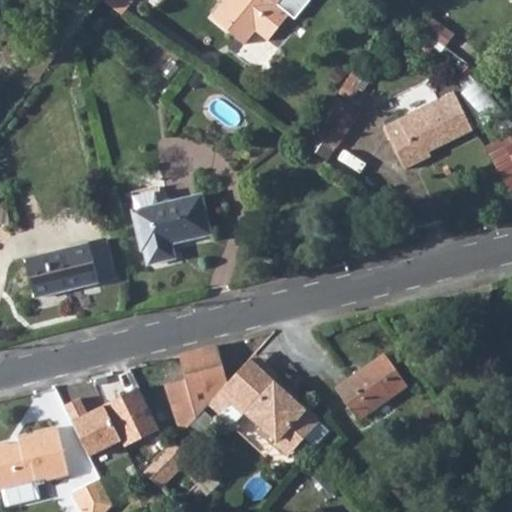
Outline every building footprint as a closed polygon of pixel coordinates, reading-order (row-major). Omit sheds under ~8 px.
[(48,44),(59,53),(73,36),(102,0),(83,0),(68,18),(64,23),(48,44)] [(83,0),(60,0),(55,7),(68,18),(83,0)] [(102,0),(122,14),(134,0),(102,0)] [(228,0),(214,18),(245,45),(257,31),(270,42),(291,15),(279,4),(282,0),(228,0)] [(429,21),(423,33),(441,46),(450,36),(429,21)] [(452,91),(383,126),(404,168),(421,160),(419,155),(472,129),(452,91)] [(336,93),(312,129),(336,144),(359,109),(336,93)] [(511,132),(501,137),(483,145),(507,190),(511,187),(511,132)] [(139,211),(135,213),(145,252),(148,251),(151,264),(171,259),(179,257),(176,244),(216,233),(206,194),(162,206),(158,187),(136,193),(139,211)] [(90,246),(29,263),(38,301),(100,285),(90,246)] [(217,346),(179,356),(185,380),(162,385),(174,427),(179,434),(218,393),(227,383),(217,346)] [(265,364),(254,354),(227,383),(218,393),(228,403),(265,364)] [(382,357),(338,389),(358,418),(403,387),(382,357)] [(277,375),(265,364),(228,403),(241,415),(246,410),(278,439),(273,445),(286,456),(318,422),(273,381),(277,375)] [(107,413),(122,442),(125,448),(159,430),(139,389),(123,397),(126,404),(107,413)] [(64,408),(90,458),(122,442),(107,413),(104,407),(87,416),(79,400),(64,408)] [(433,405),(421,412),(434,434),(446,427),(433,405)] [(7,443),(0,445),(0,490),(45,479),(48,481),(69,476),(57,428),(18,438),(19,443),(11,445),(7,443)] [(167,447),(144,474),(148,477),(157,486),(186,454),(173,441),(167,447)] [(107,511),(114,505),(100,478),(73,493),(82,511),(107,511)]
